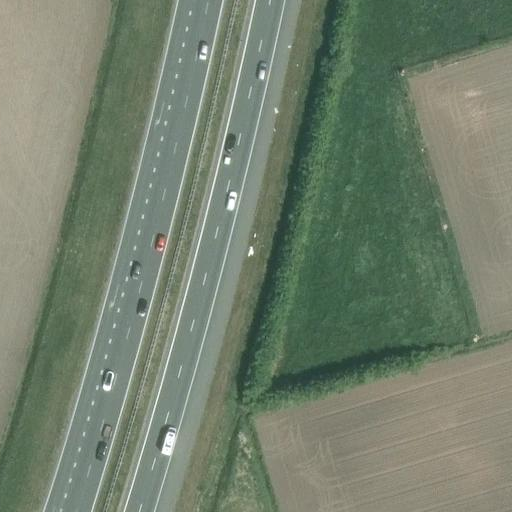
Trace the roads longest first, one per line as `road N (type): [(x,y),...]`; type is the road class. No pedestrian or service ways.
road 1 (motorway): [(138,511),(270,0)]
road 2 (motorway): [(206,0),(80,495)]
